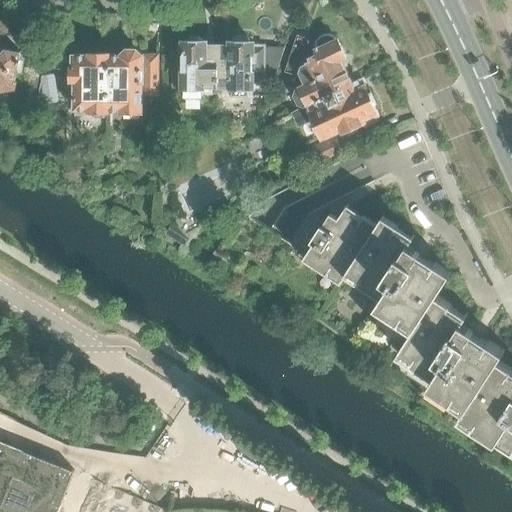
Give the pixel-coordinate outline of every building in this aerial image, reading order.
[(307,103),(352,82),(341,60),(346,58),(338,39),(337,40),(336,37),(332,35),(328,34),(324,35),(320,37),(318,40),(316,43),(310,42),(310,41),(311,39),(298,35),(284,69),(294,73),(298,71),(303,82),(297,85),(295,91),(299,101),(307,103)] [(231,45),(218,45),(217,94),(223,94),(223,86),(232,86),(232,95),(248,95),(248,85),(252,83),(258,83),(259,72),(265,72),(265,46),(253,46),(253,43),(250,43),(250,38),(247,35),(237,35),(234,38),(234,42),(231,42),(231,45)] [(217,94),(218,45),(206,45),(206,42),(205,42),(199,37),(191,37),(185,42),(184,42),(184,68),(180,68),(180,83),(184,83),(184,85),(184,97),(203,97),(204,94),(217,94)] [(22,71),(25,57),(21,53),(21,52),(6,49),(0,44),(0,87),(11,87),(15,84),(16,75),(22,71)] [(122,54),(110,54),(109,108),(109,120),(116,120),(116,107),(123,107),(123,106),(141,106),(141,97),(142,97),(142,87),(159,87),(159,54),(143,54),(137,49),(128,49),(122,54)] [(109,108),(110,54),(110,53),(90,53),(90,54),(74,54),(73,65),(72,65),(72,78),(76,78),(76,107),(89,107),(89,109),(94,114),(102,115),(109,108)] [(352,82),(307,103),(293,112),(299,125),(314,118),(322,136),(342,127),(344,131),(361,123),(366,125),(377,120),(378,115),(376,111),(377,110),(366,87),(363,88),(359,79),(352,82)] [(341,151),(335,138),(310,150),(316,163),(341,151)] [(511,371),(497,362),(506,349),(504,348),(502,352),(481,338),(484,334),(483,333),(480,338),(473,333),(474,331),(462,323),(469,313),(467,312),(464,316),(436,298),(439,294),(438,293),(452,271),(451,270),(448,274),(428,261),(431,256),(430,255),(427,260),(419,255),(421,253),(420,253),(409,245),(415,235),(414,234),(411,238),(383,220),(385,216),(384,215),(376,227),(347,208),(350,205),(348,204),(339,217),(331,212),(323,225),(317,221),(306,237),(314,241),(304,258),(305,258),(310,251),(331,264),(328,268),(342,278),(340,281),(341,282),(348,270),(362,279),(365,275),(375,282),(387,290),(377,306),(379,307),(384,299),(405,313),(402,317),(416,326),(414,329),(414,330),(400,352),(402,353),(404,349),(439,372),(431,383),(433,385),(435,381),(469,402),(460,415),(462,416),(464,413),(499,436),(497,440),(499,441),(502,436),(511,442),(511,371)] [(264,446),(245,433),(236,447),(255,460),(264,446)] [(0,442),(0,511),(57,511),(74,473),(0,442)]
